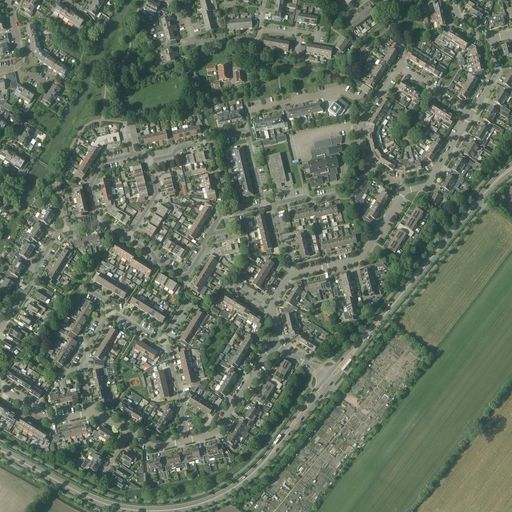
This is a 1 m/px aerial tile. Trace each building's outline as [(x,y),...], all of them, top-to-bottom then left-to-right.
[(30,6),(34,9),(35,10),(38,5),(37,4),(32,0),(31,0),(29,0),(27,3),(24,1),(23,4),(26,5),(27,4),(30,6)] [(58,15),(63,8),(62,7),(58,4),(60,2),(57,0),(48,14),(50,15),(52,12),(53,13),(54,12),(58,15)] [(150,10),(155,3),(152,2),(152,0),(149,0),(146,7),(150,10)] [(469,14),(475,17),(480,9),(477,7),(478,4),(471,0),(470,0),(467,5),(473,8),(469,14)] [(431,12),(434,12),(442,10),(440,1),(429,4),(431,12)] [(88,4),(86,6),(89,8),(90,7),(93,9),(97,12),(101,7),(96,4),(93,2),(93,3),(91,6),(88,4)] [(155,3),(150,10),(149,12),(154,16),(156,13),(159,15),(161,11),(164,12),(167,10),(163,7),(164,5),(161,3),(161,5),(158,3),(157,5),(155,3)] [(35,10),(34,9),(30,6),(27,4),(26,5),(23,9),(26,11),(25,13),(30,17),(32,15),(35,10)] [(64,8),(65,6),(66,6),(64,4),(62,7),(63,8),(58,15),(64,18),(67,13),(68,11),(67,10),(64,8)] [(203,13),(211,12),(212,11),(211,5),(201,7),(203,13)] [(90,7),(89,8),(88,11),(85,9),(83,11),(92,16),(92,15),(94,17),(97,12),(93,9),(90,7)] [(364,10),(369,17),(374,13),(369,7),(364,10)] [(72,13),(71,13),(69,12),(71,9),(69,8),(67,10),(68,11),(67,13),(64,18),(69,21),(73,14),(72,13)] [(483,11),(480,9),(475,17),(480,21),(481,20),(484,22),(487,17),(489,18),(490,11),(485,8),(483,11)] [(364,21),(369,17),(364,10),(359,14),(364,21)] [(74,15),(75,13),(76,12),(74,11),(72,13),(73,14),(69,21),(68,23),(73,26),(78,18),(77,17),(74,15)] [(304,23),(305,15),(299,14),(300,11),(296,11),(294,22),(304,23)] [(203,20),(213,17),(211,12),(203,13),(202,14),(203,20)] [(285,14),(283,13),(275,12),(273,18),(274,18),(274,21),(281,22),(281,19),(284,20),(285,14)] [(489,19),(490,25),(493,24),(494,27),(504,25),(503,20),(506,19),(505,13),(500,14),(500,16),(492,18),(491,18),(489,19)] [(84,21),(79,18),(81,15),(79,14),(77,17),(78,18),(73,26),(81,31),(82,29),(84,31),(87,26),(82,23),(84,21)] [(161,27),(163,26),(170,24),(170,21),(175,20),(174,17),(172,17),(172,14),(165,16),(160,17),(161,19),(159,19),(161,27)] [(359,25),(364,21),(359,14),(354,18),(359,25)] [(312,16),(310,24),(320,26),(321,20),(318,19),(318,18),(312,16)] [(205,26),(214,24),(213,17),(203,20),(205,26)] [(353,29),(359,25),(354,18),(349,22),(353,29)] [(444,21),(436,22),(438,31),(444,30),(443,26),(446,26),(444,21)] [(31,33),(37,32),(36,26),(37,26),(36,22),(29,24),(29,27),(26,27),(27,33),(27,34),(31,33)] [(162,32),(163,32),(164,32),(177,28),(176,26),(171,27),(170,24),(163,26),(161,27),(162,30),(161,31),(160,30),(157,31),(158,33),(162,32)] [(214,24),(205,26),(207,32),(216,30),(214,24)] [(177,28),(164,32),(163,32),(162,32),(158,33),(158,36),(161,35),(162,34),(163,34),(164,37),(164,38),(166,37),(173,35),(173,32),(177,31),(177,28)] [(455,34),(450,31),(447,30),(435,39),(441,43),(443,40),(449,43),(450,42),(455,34)] [(37,38),(39,38),(40,37),(41,37),(40,31),(37,32),(31,33),(27,34),(28,35),(29,40),(31,39),(37,38)] [(450,42),(449,43),(449,44),(453,47),(454,46),(455,45),(459,37),(455,34),(450,42)] [(173,35),(166,37),(167,41),(165,42),(166,46),(177,44),(176,41),(180,40),(179,37),(174,38),(173,35)] [(32,45),(38,44),(41,43),(40,37),(39,38),(37,38),(31,39),(29,40),(30,45),(32,45)] [(459,47),(464,40),(459,37),(455,45),(454,46),(455,47),(456,47),(457,46),(459,47)] [(339,43),(347,48),(350,43),(343,38),(339,43)] [(275,50),(276,50),(278,41),(270,39),(269,49),(275,50)] [(468,50),(469,50),(469,49),(472,45),(464,40),(459,47),(463,49),(462,51),(465,52),(468,50)] [(0,45),(2,55),(5,54),(5,53),(8,52),(7,50),(10,49),(9,41),(0,42),(0,45)] [(284,42),(278,41),(276,50),(282,51),(284,42)] [(289,44),(289,43),(284,42),(282,51),(288,52),(291,53),(293,45),(289,44)] [(343,54),(347,48),(339,43),(335,48),(337,49),(341,52),(343,54)] [(384,51),(387,52),(388,53),(395,57),(398,53),(397,52),(399,50),(398,49),(399,47),(393,43),(391,45),(392,46),(391,48),(387,45),(384,51)] [(34,56),(40,52),(38,44),(32,45),(30,45),(30,46),(28,46),(29,52),(31,51),(33,51),(33,54),(34,56)] [(511,54),(511,57),(511,56),(511,50),(511,51),(510,44),(502,46),(504,56),(511,54)] [(468,53),(471,53),(471,56),(480,54),(479,49),(477,49),(476,47),(472,45),(469,49),(469,50),(468,50),(468,53)] [(320,47),(313,46),(312,55),(319,56),(320,47)] [(164,58),(178,54),(178,52),(173,53),(172,50),(170,50),(169,47),(161,49),(164,58)] [(414,62),(419,54),(420,52),(413,48),(412,51),(411,50),(406,57),(409,59),(409,60),(414,62)] [(395,57),(388,53),(387,52),(384,51),(383,53),(386,55),(385,58),(392,62),(395,57)] [(48,57),(49,54),(47,52),(45,55),(40,52),(34,56),(38,59),(38,61),(43,64),(48,57)] [(419,54),(414,62),(418,65),(423,58),(425,55),(420,52),(419,54)] [(48,67),(52,60),(49,57),(51,55),(49,54),(48,57),(43,64),(48,67)] [(178,54),(164,58),(164,60),(166,59),(167,63),(175,61),(174,58),(179,57),(178,54)] [(436,58),(438,55),(436,54),(434,57),(431,63),(428,61),(423,68),(428,71),(432,64),(434,61),(436,59),(436,58)] [(423,58),(418,65),(423,68),(428,61),(430,58),(425,55),(423,58)] [(389,67),(392,62),(385,58),(383,60),(380,58),(379,60),(380,61),(381,61),(381,62),(382,62),(387,65),(387,66),(388,66),(389,67)] [(53,70),(58,63),(52,60),(48,67),(53,70)] [(382,62),(381,62),(381,61),(380,61),(377,66),(384,70),(385,69),(386,69),(388,66),(387,66),(387,65),(382,62)] [(433,74),(437,67),(435,65),(436,63),(434,61),(432,64),(428,71),(433,74)] [(61,65),(58,63),(53,70),(58,74),(63,66),(64,64),(62,63),(61,65)] [(229,65),(218,66),(219,80),(231,79),(229,65)] [(437,67),(433,74),(437,77),(440,79),(446,69),(439,65),(437,67)] [(474,67),(471,68),(473,73),(473,74),(475,74),(481,74),(482,73),(481,71),(484,71),(482,65),(474,67)] [(64,67),(63,66),(58,74),(62,76),(60,79),(63,81),(65,77),(64,76),(65,74),(68,76),(71,71),(64,67)] [(381,75),(384,70),(377,66),(374,70),(381,75)] [(381,75),(374,70),(371,69),(370,71),(372,73),(371,75),(378,80),(381,75)] [(236,83),(245,82),(244,71),(235,72),(236,83)] [(467,80),(475,85),(478,80),(481,74),(475,74),(473,77),(470,76),(467,80)] [(376,84),(378,80),(371,75),(368,80),(376,84)] [(376,84),(368,80),(366,78),(364,81),(367,82),(365,84),(373,89),(376,84)] [(511,82),(506,78),(503,84),(505,85),(503,88),(508,91),(511,93),(511,82)] [(472,90),(475,85),(467,80),(466,83),(463,81),(462,84),(464,85),(472,90)] [(63,87),(55,82),(53,84),(50,82),(49,85),(52,87),(50,90),(49,91),(51,92),(57,95),(58,96),(63,87)] [(402,92),(407,85),(402,82),(401,84),(398,82),(395,87),(402,92)] [(19,97),(25,89),(23,88),(17,84),(11,88),(15,91),(14,94),(19,97)] [(469,95),(472,90),(464,85),(462,84),(460,86),(463,88),(461,90),(469,95)] [(26,89),(27,88),(27,87),(25,85),(23,88),(25,89),(19,97),(24,101),(30,92),(29,91),(26,89)] [(406,97),(407,95),(412,88),(407,85),(402,92),(401,94),(406,97)] [(53,100),(57,95),(51,92),(49,91),(50,90),(47,88),(45,91),(48,92),(46,96),(53,100)] [(411,100),(412,98),(416,91),(412,88),(407,95),(406,97),(411,100)] [(31,93),(31,92),(32,90),(30,89),(29,91),(30,92),(24,101),(29,104),(35,95),(31,93)] [(466,99),(469,95),(461,90),(460,92),(458,91),(454,96),(462,101),(464,98),(466,99)] [(416,91),(412,98),(414,100),(412,102),(417,105),(422,98),(420,96),(421,94),(416,91)] [(506,94),(501,91),(497,97),(505,101),(508,96),(511,98),(511,93),(508,91),(506,94)] [(46,96),(45,95),(40,102),(49,108),(50,106),(53,100),(46,96)] [(503,104),(505,101),(497,97),(494,102),(499,105),(497,109),(503,112),(507,107),(503,104)] [(381,105),(389,109),(393,102),(388,99),(386,101),(384,100),(381,105)] [(339,101),(336,104),(335,103),(334,103),(333,103),(328,110),(328,111),(328,112),(335,117),(336,117),(337,116),(340,112),(342,110),(342,109),(342,108),(341,108),(343,109),(346,106),(339,101)] [(434,115),(439,108),(431,103),(425,113),(430,116),(432,113),(434,115)] [(312,114),(318,113),(316,105),(310,106),(312,114)] [(381,105),(378,109),(386,114),(387,111),(395,116),(396,114),(392,111),(389,109),(381,105)] [(405,116),(408,111),(412,114),(416,107),(414,105),(411,110),(409,109),(408,111),(406,110),(403,115),(405,116)] [(234,112),(236,120),(242,119),(241,114),(244,113),(242,107),(240,107),(240,111),(234,112)] [(439,118),(443,111),(439,108),(434,115),(439,118)] [(499,114),(499,113),(491,108),(487,114),(494,118),(496,115),(497,116),(499,114)] [(386,114),(378,109),(376,114),(383,118),(385,120),(388,115),(386,114)] [(288,120),(294,118),(292,110),(286,112),(288,120)] [(443,121),(448,113),(443,111),(439,118),(436,122),(439,123),(441,119),(443,121)] [(0,123),(0,129),(2,131),(7,124),(4,123),(10,114),(7,112),(5,116),(2,121),(0,123)] [(225,123),(223,115),(217,116),(216,113),(213,114),(214,120),(217,119),(218,124),(225,123)] [(448,113),(443,121),(442,124),(449,128),(451,125),(455,118),(448,113)] [(385,120),(383,118),(376,114),(373,119),(380,123),(382,125),(385,120)] [(492,121),(494,118),(487,114),(484,120),(492,125),(494,122),(492,121)] [(276,117),(278,125),(284,124),(285,127),(288,126),(286,120),(283,120),(282,116),(276,117)] [(272,126),(270,118),(265,120),(267,128),(267,130),(273,129),(272,126)] [(377,128),(380,123),(373,119),(370,123),(372,125),(371,130),(376,131),(377,128)] [(255,130),(261,129),(259,121),(253,123),(254,127),(251,128),(253,135),(256,134),(255,130)] [(24,133),(31,138),(35,133),(27,128),(28,127),(25,125),(24,127),(25,128),(23,133),(24,133)] [(194,127),(196,135),(201,134),(200,132),(203,131),(202,125),(194,127)] [(135,126),(130,127),(133,144),(139,143),(135,126)] [(494,130),(492,129),(488,126),(486,129),(482,126),(478,132),(486,136),(488,133),(491,135),(494,130)] [(368,136),(369,141),(377,139),(380,139),(380,136),(377,137),(376,134),(376,131),(371,130),(369,130),(369,133),(369,135),(368,136)] [(484,140),(486,136),(478,132),(475,137),(479,140),(477,143),(484,147),(487,142),(484,140)] [(33,139),(31,138),(24,133),(21,137),(18,135),(17,138),(20,140),(21,138),(30,144),(33,139)] [(110,135),(112,144),(120,142),(118,133),(110,135)] [(433,143),(440,148),(443,143),(444,140),(437,136),(434,134),(431,139),(434,141),(433,143)] [(103,146),(112,144),(110,135),(97,138),(103,146)] [(278,137),(277,137),(278,143),(287,141),(286,136),(286,135),(284,136),(281,136),(278,137)] [(337,164),(340,163),(340,155),(339,155),(336,145),(341,144),(342,136),(313,143),(314,149),(310,150),(312,158),(310,161),(307,162),(308,164),(303,165),(304,171),(309,169),(310,174),(313,174),(316,176),(317,178),(310,179),(311,183),(310,183),(311,189),(316,188),(315,186),(326,184),(337,181),(335,175),(338,174),(336,168),(338,168),(337,164)] [(21,138),(20,140),(18,142),(15,141),(13,143),(16,145),(17,144),(25,148),(28,150),(31,145),(30,144),(21,138)] [(99,152),(103,146),(97,138),(92,147),(99,152)] [(437,152),(440,148),(433,143),(431,145),(429,144),(427,146),(430,148),(437,152)] [(468,149),(480,156),(482,153),(480,152),(482,149),(471,143),(468,149)] [(6,149),(6,148),(7,147),(7,146),(5,145),(4,148),(5,148),(4,149),(3,148),(2,150),(1,149),(0,151),(0,153),(1,154),(0,155),(5,159),(10,152),(9,151),(6,149)] [(377,156),(381,153),(384,151),(383,149),(382,146),(379,147),(378,145),(370,146),(371,152),(374,151),(377,156)] [(96,156),(99,152),(92,147),(89,152),(96,156)] [(235,156),(244,154),(242,148),(237,150),(237,147),(230,148),(231,151),(234,150),(235,156)] [(15,155),(14,154),(11,152),(12,149),(10,148),(9,151),(10,152),(5,159),(10,162),(13,158),(15,155)] [(434,157),(437,152),(430,148),(427,152),(434,157)] [(478,160),(480,156),(468,149),(464,154),(475,161),(476,159),(478,160)] [(14,167),(20,158),(19,157),(16,155),(18,153),(15,151),(14,154),(15,155),(13,158),(10,162),(9,163),(14,167)] [(434,157),(427,152),(425,151),(422,156),(420,157),(421,159),(425,163),(429,161),(431,162),(434,157)] [(93,161),(96,156),(89,152),(86,157),(93,161)] [(200,153),(202,162),(210,160),(209,154),(206,155),(205,152),(200,153)] [(378,162),(383,165),(388,158),(390,155),(387,153),(386,156),(383,155),(381,153),(377,156),(380,160),(378,162)] [(285,175),(280,155),(280,154),(266,157),(266,158),(273,186),(276,185),(277,189),(293,185),(293,184),(290,174),(285,175)] [(25,161),(21,159),(23,156),(20,155),(19,157),(20,158),(14,167),(22,172),(27,164),(24,163),(25,161)] [(90,166),(93,161),(86,157),(83,161),(90,166)] [(421,166),(425,163),(421,159),(420,157),(417,158),(418,161),(414,162),(416,170),(421,169),(421,166)] [(459,159),(455,165),(463,169),(467,172),(467,171),(468,171),(470,167),(469,167),(472,163),(468,161),(466,159),(462,157),(460,160),(459,159)] [(388,168),(392,161),(388,158),(383,165),(388,168)] [(399,169),(400,164),(401,162),(397,159),(395,162),(392,161),(388,168),(393,171),(394,168),(399,169)] [(410,172),(408,163),(408,159),(402,161),(401,160),(400,164),(399,169),(404,170),(405,173),(410,172)] [(87,170),(90,166),(83,161),(80,166),(87,170)] [(482,169),(484,166),(477,161),(475,165),(482,169)] [(455,165),(452,170),(457,173),(455,177),(461,180),(463,178),(465,175),(467,172),(463,169),(455,165)] [(84,176),(87,170),(80,166),(77,171),(84,176)] [(81,180),(84,176),(77,171),(73,178),(76,180),(77,178),(81,180)] [(101,187),(109,185),(107,176),(102,178),(102,181),(100,181),(101,187)] [(461,180),(455,177),(455,176),(453,179),(448,176),(445,182),(452,186),(457,189),(460,184),(462,185),(464,182),(463,181),(461,180)] [(451,189),(452,186),(445,182),(441,187),(446,190),(444,193),(451,197),(454,191),(451,189)] [(74,193),(82,191),(81,186),(77,187),(76,185),(72,186),(74,193)] [(173,189),(165,191),(166,196),(169,196),(169,199),(175,197),(173,189)] [(252,189),(244,191),(245,197),(243,198),(243,201),(249,200),(249,199),(249,197),(253,196),(252,189)] [(379,196),(386,201),(391,194),(383,189),(380,194),(379,193),(377,195),(379,196)] [(147,191),(138,193),(140,199),(138,199),(139,202),(145,201),(144,198),(148,197),(147,191)] [(214,192),(206,194),(207,199),(212,198),(213,200),(216,199),(214,192)] [(448,196),(441,192),(439,196),(435,193),(430,202),(436,206),(442,197),(446,200),(448,196)] [(383,206),(386,201),(379,196),(376,201),(383,206)] [(108,213),(115,208),(113,201),(105,203),(108,213)] [(381,210),(383,206),(376,201),(373,206),(381,210)] [(43,216),(50,221),(54,215),(53,214),(57,209),(46,202),(42,209),(43,210),(41,214),(43,215),(43,216)] [(204,207),(211,211),(215,205),(212,203),(211,205),(207,202),(204,207)] [(158,209),(166,214),(170,206),(165,203),(164,206),(161,204),(158,209)] [(378,215),(381,210),(373,206),(370,210),(378,215)] [(86,207),(78,209),(80,217),(86,216),(85,213),(87,213),(86,207)] [(208,216),(211,211),(204,207),(201,211),(208,216)] [(118,220),(122,213),(115,208),(108,213),(118,220)] [(413,213),(420,218),(423,213),(416,208),(413,213)] [(163,219),(166,214),(158,209),(156,214),(163,219)] [(304,219),(303,212),(298,213),(298,210),(296,211),(296,213),(298,220),(304,219)] [(375,220),(378,215),(370,210),(369,213),(367,212),(364,217),(371,221),(372,218),(375,220)] [(206,221),(208,216),(201,211),(198,216),(206,221)] [(122,213),(118,220),(125,224),(130,217),(122,213)] [(418,222),(420,218),(413,213),(411,217),(410,218),(418,222)] [(50,221),(43,216),(39,214),(36,219),(32,216),(30,219),(32,220),(34,222),(35,222),(37,224),(39,221),(47,226),(50,221)] [(160,223),(163,219),(156,214),(153,219),(160,223)] [(203,225),(206,221),(198,216),(195,221),(203,225)] [(415,227),(418,222),(410,218),(408,222),(415,227)] [(157,228),(160,223),(153,219),(150,223),(157,228)] [(200,230),(203,225),(195,221),(192,225),(200,230)] [(259,229),(267,227),(266,223),(268,223),(267,221),(258,223),(259,229)] [(33,233),(40,237),(44,232),(42,230),(43,228),(34,222),(33,224),(31,227),(33,229),(31,231),(33,233)] [(412,231),(415,227),(408,222),(405,227),(412,231)] [(154,233),(157,228),(150,223),(147,228),(154,233)] [(412,231),(405,227),(400,224),(397,229),(399,230),(406,235),(411,238),(414,233),(412,231)] [(197,235),(200,230),(192,225),(189,230),(197,235)] [(151,238),(154,233),(147,228),(144,233),(143,236),(151,241),(152,241),(153,239),(152,239),(152,238),(151,238)] [(27,233),(24,239),(30,242),(32,244),(33,241),(37,243),(40,237),(33,233),(31,231),(28,230),(26,233),(27,233)] [(194,240),(197,235),(189,230),(185,238),(190,241),(191,238),(194,240)] [(404,239),(406,235),(399,230),(396,235),(404,239)] [(262,240),(269,238),(268,234),(271,234),(270,232),(260,234),(262,240)] [(93,237),(95,247),(98,247),(97,244),(105,243),(103,234),(93,237)] [(296,242),(306,240),(304,234),(297,236),(297,240),(295,240),(296,242)] [(401,244),(404,239),(396,235),(394,238),(394,239),(401,244)] [(96,249),(95,247),(93,237),(87,238),(89,246),(92,246),(93,250),(96,249)] [(350,247),(352,247),(349,237),(343,238),(345,246),(349,245),(350,247)] [(28,245),(30,242),(24,239),(22,242),(23,243),(21,245),(24,246),(22,249),(30,254),(33,249),(29,247),(30,246),(28,245)] [(82,250),(85,250),(82,239),(73,241),(75,249),(78,248),(79,249),(82,248),(82,250)] [(398,248),(401,244),(394,239),(393,240),(391,244),(398,248)] [(167,251),(172,243),(167,241),(162,248),(167,251)] [(327,242),(322,243),(321,244),(323,251),(327,250),(327,253),(329,252),(327,242)] [(172,254),(176,246),(172,243),(167,251),(172,254)] [(228,246),(230,255),(239,253),(237,244),(228,246)] [(395,253),(398,248),(391,244),(388,249),(395,253)] [(117,255),(122,248),(117,245),(114,248),(112,247),(108,252),(111,254),(112,252),(117,255)] [(298,254),(308,251),(307,245),(299,247),(300,251),(298,251),(298,254)] [(64,250),(61,255),(70,260),(72,258),(70,257),(71,255),(73,256),(75,252),(70,246),(69,248),(66,246),(64,250)] [(177,257),(181,249),(176,246),(172,254),(177,257)] [(222,257),(230,255),(228,246),(217,249),(222,257)] [(122,258),(126,251),(122,248),(117,255),(122,258)] [(26,260),(30,254),(22,249),(20,253),(17,251),(16,253),(15,252),(13,256),(17,258),(19,259),(20,257),(22,258),(22,257),(26,260)] [(181,249),(177,257),(181,260),(186,252),(181,249)] [(217,249),(211,259),(218,263),(219,262),(222,257),(217,249)] [(126,261),(131,253),(126,251),(122,258),(126,261)] [(131,264),(135,258),(136,256),(131,253),(126,261),(131,263),(131,264)] [(69,263),(70,260),(61,255),(58,259),(66,264),(67,262),(69,263)] [(259,262),(257,260),(250,256),(248,258),(258,264),(259,262)] [(20,272),(21,273),(24,267),(21,266),(23,262),(19,259),(17,258),(15,262),(16,263),(15,264),(13,263),(11,266),(13,268),(18,271),(19,272),(20,272)] [(135,269),(139,261),(135,258),(131,264),(131,263),(129,265),(135,269)] [(64,266),(66,264),(58,259),(55,264),(65,269),(66,267),(64,266)] [(215,268),(218,263),(211,259),(208,263),(215,268)] [(264,265),(273,271),(274,269),(272,268),(274,264),(267,260),(264,265)] [(139,271),(144,264),(139,261),(135,269),(139,271)] [(213,273),(215,268),(208,263),(205,268),(213,273)] [(63,272),(65,269),(55,264),(53,268),(60,273),(62,274),(63,272)] [(144,274),(149,267),(144,264),(139,271),(144,274)] [(272,272),(273,271),(264,265),(261,270),(268,274),(270,271),(272,272)] [(21,273),(20,272),(19,272),(18,271),(13,268),(11,266),(7,272),(6,272),(2,272),(2,273),(5,275),(10,278),(11,279),(14,280),(15,281),(17,278),(21,273)] [(378,274),(381,273),(384,273),(390,271),(388,269),(383,270),(383,271),(380,272),(380,271),(372,273),(371,266),(364,268),(365,271),(364,271),(365,277),(373,275),(378,274)] [(149,267),(144,274),(149,277),(153,270),(149,267)] [(58,275),(60,273),(53,268),(50,273),(59,279),(60,277),(58,275)] [(210,277),(213,273),(205,268),(202,273),(210,277)] [(266,277),(268,274),(261,270),(258,275),(267,280),(268,279),(266,277)] [(342,283),(350,281),(349,275),(348,275),(347,272),(340,273),(342,280),(339,280),(339,283),(342,283)] [(57,281),(59,279),(50,273),(46,279),(47,279),(45,281),(48,282),(53,285),(56,280),(57,281)] [(207,282),(210,277),(202,273),(199,277),(207,282)] [(160,284),(165,277),(159,274),(155,281),(160,284)] [(366,280),(366,283),(375,281),(376,281),(375,278),(379,277),(378,274),(373,275),(365,277),(366,280)] [(0,280),(0,283),(2,285),(10,290),(13,285),(12,283),(14,280),(11,279),(10,278),(5,275),(1,281),(0,280)] [(100,285),(105,278),(100,275),(95,282),(100,285)] [(105,288),(111,279),(111,278),(107,275),(105,278),(100,285),(105,288)] [(266,282),(267,280),(258,275),(255,279),(262,284),(264,281),(266,282)] [(165,287),(169,280),(165,277),(160,284),(165,287)] [(204,286),(207,282),(199,277),(196,282),(204,286)] [(114,284),(116,281),(111,278),(111,279),(105,288),(109,291),(114,284)] [(260,287),(262,284),(255,279),(252,285),(261,290),(262,288),(260,287)] [(169,290),(174,283),(169,280),(165,287),(169,290)] [(326,280),(320,281),(322,290),(322,291),(327,290),(328,290),(331,289),(329,280),(326,281),(326,280)] [(208,289),(204,286),(196,282),(193,287),(195,288),(194,291),(203,296),(208,289)] [(0,283),(0,295),(3,297),(4,294),(7,295),(10,290),(2,285),(0,283)] [(174,293),(178,286),(179,286),(174,283),(169,290),(174,293)] [(310,292),(316,291),(314,283),(308,284),(308,285),(303,286),(306,292),(310,291),(310,292)] [(114,294),(119,286),(114,284),(109,291),(114,294)] [(119,297),(123,289),(119,286),(114,294),(119,297)] [(293,293),(300,297),(304,300),(305,298),(305,297),(303,295),(304,293),(302,291),(304,289),(298,286),(297,288),(296,287),(293,293)] [(376,287),(368,289),(369,295),(370,295),(371,298),(381,295),(380,292),(379,286),(376,287)] [(123,289),(119,297),(123,300),(128,292),(123,289)] [(46,294),(40,290),(35,297),(44,302),(48,296),(51,297),(53,294),(48,291),(46,294)] [(297,302),(300,297),(293,293),(289,298),(297,302)] [(227,306),(232,299),(227,296),(226,297),(222,295),(218,302),(222,304),(223,303),(227,306)] [(134,306),(139,299),(134,296),(130,304),(134,306)] [(294,307),(297,302),(289,298),(286,303),(288,304),(286,307),(288,308),(287,309),(293,311),(295,308),(294,307)] [(139,309),(144,302),(139,299),(134,306),(139,309)] [(233,309),(237,302),(232,299),(227,306),(233,309)] [(86,301),(82,308),(91,313),(94,309),(92,307),(94,305),(86,301)] [(144,312),(148,305),(144,302),(139,309),(144,312)] [(238,312),(242,305),(237,302),(233,309),(229,314),(227,319),(226,320),(228,321),(231,316),(232,316),(235,311),(238,312)] [(47,308),(40,303),(38,306),(32,303),(27,310),(36,315),(36,314),(40,316),(41,315),(44,311),(45,312),(47,308)] [(148,315),(153,308),(148,305),(144,312),(148,315)] [(247,308),(242,305),(238,312),(237,314),(242,317),(243,315),(243,316),(246,310),(247,308)] [(88,318),(91,313),(82,308),(81,310),(82,311),(81,313),(88,318)] [(153,318),(158,311),(153,308),(148,315),(153,318)] [(295,320),(294,314),(293,311),(287,309),(288,315),(285,316),(287,322),(295,320)] [(200,310),(198,313),(198,312),(195,316),(202,321),(204,322),(207,318),(207,317),(209,315),(200,310)] [(247,320),(252,313),(246,310),(243,316),(243,315),(242,317),(247,320)] [(158,321),(162,313),(158,311),(153,318),(158,321)] [(227,319),(229,314),(224,311),(221,316),(226,320),(227,319)] [(355,311),(347,312),(344,313),(346,323),(356,321),(356,317),(357,316),(355,311)] [(85,323),(88,318),(81,313),(79,316),(78,315),(76,317),(85,323)] [(162,313),(158,321),(162,324),(163,323),(165,324),(169,318),(162,313)] [(252,324),(257,317),(252,313),(247,320),(252,324)] [(36,320),(29,315),(27,318),(23,316),(19,323),(28,328),(31,323),(33,324),(36,320)] [(200,326),(202,321),(195,316),(192,321),(200,326)] [(83,327),(85,323),(76,317),(75,319),(77,320),(75,323),(83,327)] [(257,317),(252,324),(257,327),(256,330),(258,331),(263,323),(261,322),(262,320),(257,317)] [(198,328),(200,326),(192,321),(189,325),(197,330),(199,332),(201,330),(198,328)] [(80,332),(83,327),(75,323),(74,325),(72,324),(70,326),(80,332)] [(194,335),(197,330),(189,325),(186,330),(194,335)] [(296,326),(288,328),(290,334),(290,333),(291,338),(298,335),(297,329),(300,328),(301,327),(300,325),(296,326)] [(77,336),(80,332),(70,326),(69,328),(71,329),(68,334),(74,338),(76,336),(77,336)] [(21,332),(13,327),(9,334),(19,340),(23,334),(27,337),(29,333),(23,329),(21,332)] [(67,343),(74,348),(77,343),(73,341),(74,338),(58,328),(56,331),(67,338),(66,340),(68,342),(67,343)] [(108,333),(116,338),(119,333),(111,329),(108,333)] [(191,340),(194,335),(186,330),(183,335),(191,340)] [(113,343),(116,338),(108,333),(105,338),(113,343)] [(243,342),(250,346),(255,339),(246,333),(245,336),(246,337),(243,342)] [(304,345),(308,338),(301,333),(297,340),(299,341),(299,342),(304,345)] [(188,344),(191,340),(183,335),(180,340),(181,340),(180,343),(186,347),(188,344)] [(309,348),(314,341),(311,340),(313,337),(310,335),(308,338),(304,345),(309,348)] [(110,347),(113,343),(105,338),(103,343),(110,347)] [(11,343),(5,340),(1,346),(9,351),(13,345),(18,347),(20,344),(13,340),(11,343)] [(314,341),(309,348),(314,352),(316,349),(318,351),(323,343),(319,340),(317,343),(314,341)] [(74,348),(67,343),(65,342),(63,345),(63,344),(61,344),(56,341),(55,342),(58,344),(62,347),(71,353),(74,348)] [(139,352),(144,345),(139,342),(134,349),(139,352)] [(247,352),(250,346),(243,342),(240,347),(247,352)] [(107,352),(110,347),(103,343),(100,348),(107,352)] [(144,355),(148,348),(144,345),(139,352),(144,355)] [(68,357),(71,353),(62,347),(60,349),(62,350),(61,352),(68,357)] [(244,357),(247,352),(240,347),(237,352),(244,357)] [(104,356),(107,352),(100,348),(97,352),(104,356)] [(150,356),(150,355),(152,353),(153,350),(148,348),(144,355),(143,357),(147,360),(148,358),(150,356)] [(150,356),(148,358),(156,363),(159,357),(156,356),(158,353),(153,350),(152,353),(150,355),(150,356)] [(353,350),(339,364),(342,367),(356,352),(353,350)] [(68,357),(61,352),(59,351),(56,356),(65,362),(68,357)] [(101,361),(104,356),(97,352),(94,357),(95,357),(92,364),(101,366),(103,362),(101,361)] [(241,362),(244,357),(237,352),(234,358),(241,362)] [(62,367),(65,362),(56,356),(52,363),(60,369),(62,366),(62,367)] [(237,367),(241,362),(234,358),(230,363),(229,362),(227,364),(234,369),(236,366),(237,367)] [(282,365),(289,369),(291,365),(284,361),(282,365)] [(94,378),(102,376),(105,375),(104,369),(103,369),(103,367),(94,365),(93,372),(94,378)] [(286,374),(289,369),(282,365),(279,369),(279,370),(286,374)] [(18,375),(19,373),(20,372),(12,367),(7,375),(10,376),(9,378),(14,382),(18,375)] [(227,376),(227,377),(235,382),(237,379),(235,379),(237,376),(235,374),(237,372),(231,368),(226,376),(227,376)] [(283,378),(286,374),(279,370),(278,370),(276,374),(283,378)] [(19,385),(24,378),(25,376),(25,375),(23,373),(22,375),(19,373),(18,375),(14,382),(19,385)] [(280,384),(283,378),(276,374),(273,379),(280,384)] [(30,378),(25,375),(25,376),(24,378),(19,385),(24,388),(29,381),(30,378)] [(280,384),(273,379),(268,376),(265,381),(267,382),(274,387),(279,390),(282,385),(280,384)] [(234,384),(235,382),(227,377),(224,382),(231,386),(233,383),(234,384)] [(34,384),(35,382),(33,381),(32,383),(30,382),(29,381),(24,388),(29,391),(33,386),(33,385),(34,384)] [(229,389),(231,386),(224,382),(221,387),(229,392),(230,390),(229,389)] [(271,391),(274,387),(267,382),(264,387),(271,391)] [(34,396),(38,389),(39,387),(34,384),(33,385),(33,386),(29,391),(28,393),(34,396)] [(38,389),(34,396),(39,399),(40,397),(43,398),(48,391),(45,389),(43,392),(41,391),(42,389),(39,387),(38,389)] [(228,394),(229,392),(221,387),(218,392),(217,391),(215,394),(221,397),(222,395),(224,396),(226,393),(228,394)] [(268,396),(271,391),(264,387),(262,391),(261,392),(268,396)] [(71,393),(72,401),(79,400),(78,397),(81,397),(79,388),(75,389),(76,392),(71,393)] [(194,407),(199,399),(194,396),(194,394),(191,392),(188,398),(191,400),(189,402),(192,404),(191,405),(194,407)] [(266,400),(268,396),(261,392),(259,396),(266,400)] [(52,395),(50,396),(52,406),(61,404),(59,396),(59,395),(56,395),(55,393),(52,394),(52,395)] [(305,406),(309,409),(318,395),(315,393),(305,406)] [(106,394),(98,395),(99,401),(100,401),(101,404),(110,402),(109,401),(109,399),(108,399),(106,394)] [(215,396),(212,403),(218,406),(221,399),(215,396)] [(263,405),(266,400),(259,396),(256,401),(263,405)] [(120,410),(125,413),(130,406),(127,404),(129,401),(124,398),(119,406),(121,408),(120,410)] [(200,409),(204,402),(199,399),(194,407),(196,408),(197,407),(200,409)] [(204,413),(209,405),(204,402),(200,409),(203,411),(202,412),(204,413)] [(163,414),(171,419),(173,417),(172,416),(173,413),(171,411),(172,409),(167,405),(165,408),(166,409),(163,414)] [(209,405),(204,413),(206,414),(207,413),(210,415),(212,413),(214,414),(217,409),(215,407),(214,408),(209,405)] [(248,412),(256,417),(259,412),(260,413),(262,410),(253,405),(250,411),(249,410),(248,412)] [(130,416),(135,409),(130,406),(125,413),(130,416)] [(6,419),(11,412),(6,409),(1,416),(6,419)] [(135,419),(140,412),(135,409),(130,416),(135,419)] [(16,415),(11,412),(6,419),(5,421),(10,424),(13,426),(17,419),(14,417),(16,415)] [(140,412),(135,419),(141,422),(142,420),(145,421),(149,415),(144,412),(143,414),(140,412)] [(253,422),(256,417),(248,412),(246,414),(247,415),(245,418),(248,420),(247,422),(252,426),(254,423),(253,422)] [(170,421),(171,419),(163,414),(160,419),(167,423),(169,420),(170,421)] [(23,429),(27,422),(22,419),(21,421),(19,419),(14,427),(16,428),(18,426),(23,429)] [(165,426),(167,423),(160,419),(157,424),(165,429),(166,427),(165,426)] [(28,432),(33,425),(27,422),(23,429),(28,432)] [(252,426),(247,422),(245,425),(240,422),(239,425),(238,424),(236,426),(244,431),(247,426),(251,428),(252,426)] [(164,431),(165,429),(157,424),(154,429),(153,428),(151,431),(156,435),(158,432),(161,434),(163,431),(164,431)] [(33,435),(38,429),(33,425),(28,432),(33,435)] [(80,427),(82,435),(92,432),(90,426),(86,427),(86,425),(80,427)] [(246,433),(244,431),(236,426),(235,428),(236,429),(234,432),(241,436),(243,438),(246,433)] [(102,439),(107,431),(102,428),(98,433),(96,431),(91,439),(94,441),(94,439),(96,440),(100,437),(102,439)] [(38,439),(43,432),(38,429),(33,435),(32,437),(37,440),(38,439)] [(59,440),(65,439),(63,431),(56,432),(57,435),(53,436),(54,439),(52,440),(52,444),(55,443),(55,444),(59,443),(59,440)] [(113,434),(107,431),(102,439),(106,441),(105,442),(107,443),(106,445),(109,447),(114,438),(111,436),(113,434)] [(43,432),(38,439),(37,440),(35,444),(33,447),(36,448),(37,445),(38,445),(41,440),(49,445),(50,442),(49,441),(51,439),(47,437),(48,435),(43,432)] [(238,442),(241,436),(234,432),(232,435),(231,434),(230,437),(238,442)] [(235,446),(238,442),(230,437),(228,439),(229,439),(227,442),(230,444),(228,447),(234,450),(236,447),(235,446)] [(217,445),(211,446),(214,456),(215,461),(224,458),(223,452),(219,453),(217,445)] [(208,457),(214,456),(211,446),(206,447),(208,455),(205,456),(207,463),(210,463),(208,457)] [(198,449),(192,451),(194,460),(198,459),(198,461),(201,460),(201,461),(202,460),(203,465),(205,464),(201,449),(198,449)] [(92,461),(99,466),(103,460),(99,458),(101,456),(91,450),(89,452),(92,454),(90,457),(93,459),(92,461)] [(192,451),(182,453),(184,460),(185,464),(187,464),(195,462),(194,460),(192,451)] [(131,465),(130,463),(132,461),(135,463),(138,457),(132,453),(130,456),(125,453),(122,459),(125,461),(123,464),(129,468),(131,465)] [(179,454),(173,455),(175,465),(176,469),(186,467),(185,464),(184,460),(180,461),(179,454)] [(171,466),(175,465),(173,455),(166,457),(167,462),(164,462),(166,472),(172,471),(171,466)] [(96,472),(99,466),(92,461),(87,458),(85,461),(88,463),(86,466),(88,467),(89,468),(96,472)] [(153,460),(155,469),(159,469),(159,472),(163,471),(160,458),(153,460)] [(152,470),(155,469),(153,460),(146,462),(149,474),(153,473),(152,470)] [(124,479),(125,480),(127,476),(131,478),(133,473),(123,467),(121,469),(119,468),(116,474),(124,479)] [(116,474),(115,473),(111,480),(112,480),(110,483),(115,487),(116,486),(121,489),(125,484),(122,483),(124,479),(116,474)]
